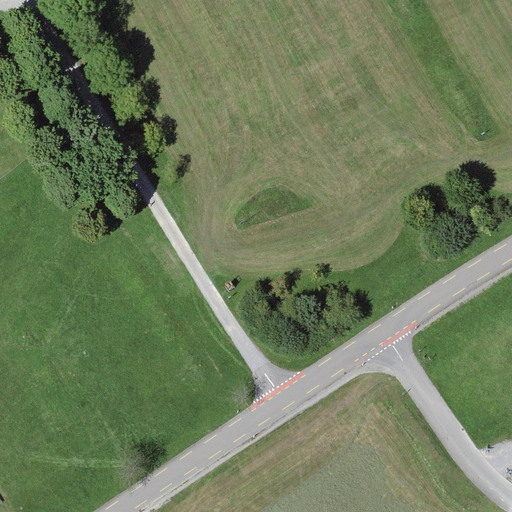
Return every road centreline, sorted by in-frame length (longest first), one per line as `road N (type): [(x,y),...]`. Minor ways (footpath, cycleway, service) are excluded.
road 1 (track): [(283,400),(28,0)]
road 2 (unclassified): [(511,252),(119,511)]
